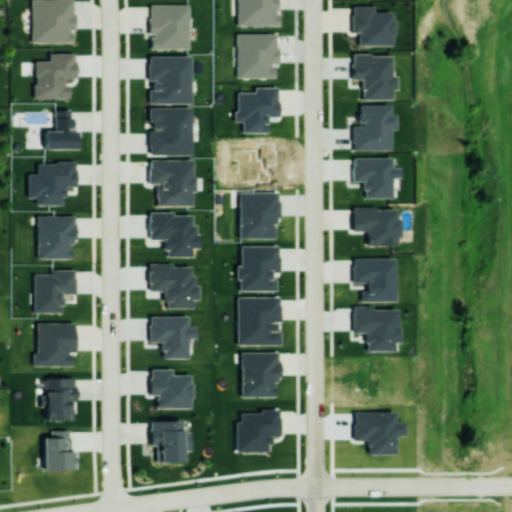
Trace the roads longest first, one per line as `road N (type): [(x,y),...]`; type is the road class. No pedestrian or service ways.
road 1 (residential): [(313,0),(314,511)]
road 2 (residential): [(114,507),(108,0)]
road 3 (residential): [(511,484),(267,487),(79,511)]
